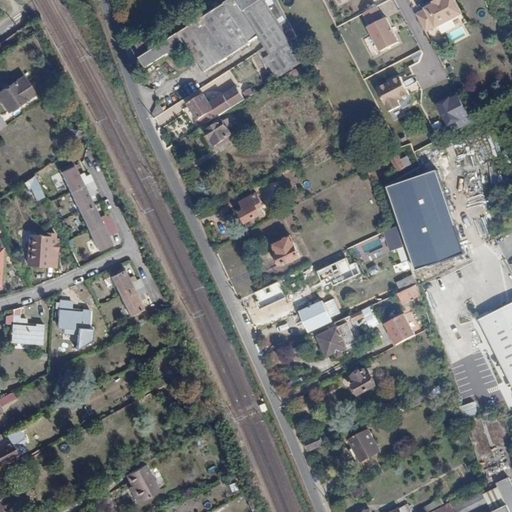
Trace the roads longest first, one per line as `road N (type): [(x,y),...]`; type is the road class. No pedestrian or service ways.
road 1 (residential): [(104,0),(154,141),(320,511)]
road 2 (residential): [(0,306),(143,242)]
